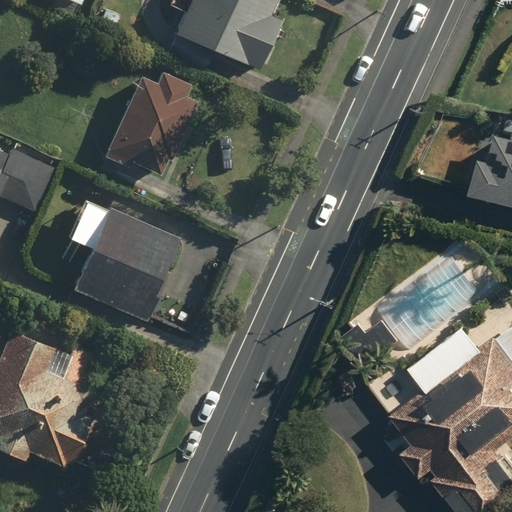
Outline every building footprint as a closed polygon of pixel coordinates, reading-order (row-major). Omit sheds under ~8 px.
[(277,0),(170,0),(169,5),(185,12),(177,33),(263,67),(283,19),(272,14),(277,0)] [(143,75),(106,154),(132,166),(134,161),(162,174),(171,155),(175,157),(199,106),(184,99),(191,83),(163,70),(157,82),(143,75)] [(511,122),(502,120),(492,155),(481,152),(471,187),(511,198),(511,122)] [(54,166),(12,148),(9,153),(0,149),(0,196),(34,212),(54,166)] [(156,290),(179,236),(110,206),(75,287),(151,320),(162,293),(156,290)] [(464,323),(416,362),(406,349),(366,381),(413,439),(401,448),(423,475),(431,469),(465,511),(511,511),(511,494),(509,491),(511,489),(511,468),(500,453),(487,463),(476,449),(496,432),(506,444),(511,439),(511,324),(498,336),(482,316),(468,328),(464,323)] [(0,325),(0,449),(22,459),(26,450),(70,470),(94,417),(85,413),(97,386),(89,382),(102,354),(61,335),(55,350),(0,325)] [(187,368),(142,347),(124,383),(170,404),(187,368)]
